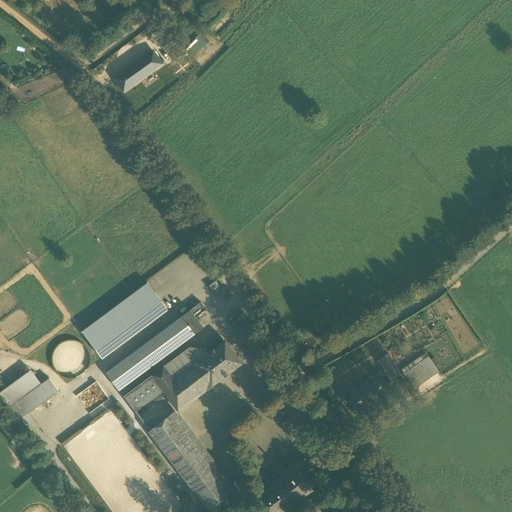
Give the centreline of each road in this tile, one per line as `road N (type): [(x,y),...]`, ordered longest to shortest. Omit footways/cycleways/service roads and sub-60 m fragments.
road 1 (track): [(299,374),(396,511)]
road 2 (track): [(84,70),(184,0)]
